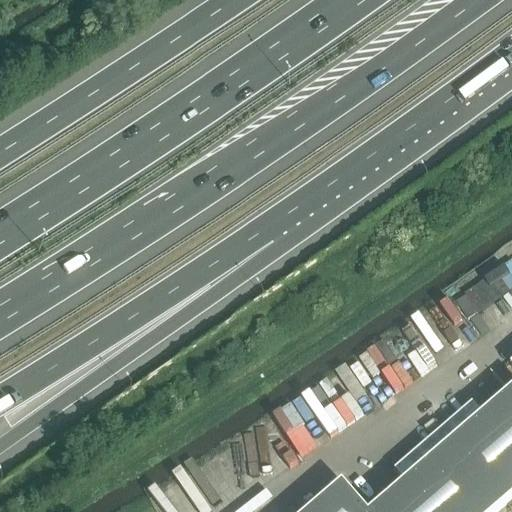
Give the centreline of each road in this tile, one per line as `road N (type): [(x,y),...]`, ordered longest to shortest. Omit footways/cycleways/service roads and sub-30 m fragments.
road 1 (motorway): [(0,314),(478,0)]
road 2 (motorway): [(355,0),(0,237)]
road 3 (motorway): [(0,448),(266,232)]
road 4 (motorway): [(0,399),(266,232)]
road 5 (motorway): [(266,232),(511,55)]
road 6 (motorway): [(235,0),(0,154)]
